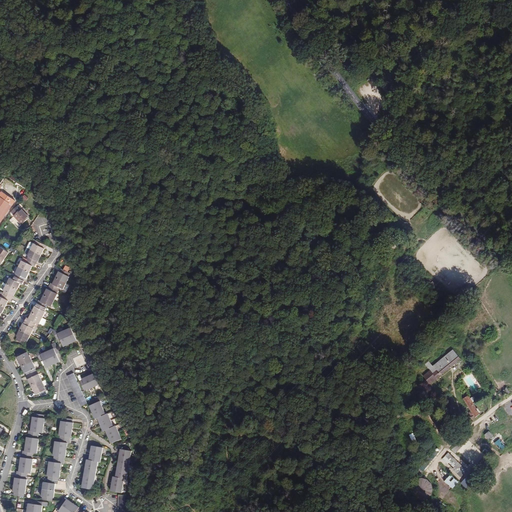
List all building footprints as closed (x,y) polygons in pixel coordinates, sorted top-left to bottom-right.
[(0,222),(15,201),(2,192),(0,194),(0,222)] [(29,218),(18,206),(11,212),(22,224),(29,218)] [(28,256),(26,259),(36,264),(37,261),(38,261),(45,249),(47,246),(36,241),(35,244),(34,243),(28,256)] [(0,245),(0,265),(9,251),(0,246),(0,245)] [(24,282),(26,278),(26,279),(32,266),(34,267),(36,264),(26,259),(25,262),(22,261),(15,273),(16,274),(15,277),(24,282)] [(59,271),(56,278),(67,283),(70,277),(69,276),(71,273),(61,269),(60,272),(59,271)] [(24,282),(15,277),(13,280),(10,278),(3,291),(4,291),(3,294),(12,298),(13,296),(14,296),(21,283),(22,284),(24,282)] [(51,283),(49,286),(59,291),(60,288),(64,289),(67,283),(56,278),(53,284),(51,283)] [(57,294),(59,291),(49,286),(48,289),(47,289),(44,295),(55,301),(58,294),(57,294)] [(0,315),(0,316),(2,313),(8,300),(11,301),(12,298),(3,294),(1,297),(0,296),(0,315)] [(52,307),(55,301),(44,295),(41,301),(39,300),(37,304),(47,308),(48,305),(52,307)] [(47,308),(37,304),(36,306),(35,306),(29,319),(27,318),(25,321),(35,326),(38,328),(46,311),(45,311),(47,308)] [(33,329),(35,326),(25,321),(24,324),(23,324),(17,336),(17,337),(16,340),(25,344),(27,341),(27,342),(34,329),(33,329)] [(71,328),(58,334),(56,329),(53,330),(57,340),(60,339),(64,347),(77,341),(73,333),(77,331),(72,322),(69,323),(71,328)] [(60,361),(56,353),(60,352),(55,343),(52,344),(54,349),(41,354),(39,350),(36,351),(40,361),(43,359),(47,367),(60,361)] [(461,360),(452,350),(433,366),(429,361),(425,364),(430,371),(423,376),(431,385),(461,360)] [(27,376),(37,371),(35,369),(36,368),(30,355),(29,356),(27,353),(18,357),(20,360),(19,361),(25,374),(26,373),(27,376)] [(38,374),(37,371),(27,376),(29,379),(28,379),(34,392),(35,392),(37,395),(46,390),(44,387),(45,387),(39,374),(38,374)] [(88,390),(101,384),(100,383),(103,382),(99,372),(96,374),(96,373),(83,379),(83,380),(80,381),(84,390),(87,389),(88,390)] [(68,376),(81,406),(87,403),(74,373),(68,376)] [(481,414),(468,395),(463,399),(471,410),(468,411),(470,414),(468,415),(471,420),(481,414)] [(98,418),(103,431),(106,430),(112,443),(122,439),(116,426),(114,427),(108,414),(106,414),(100,401),(90,406),(96,419),(98,418)] [(25,494),(27,479),(26,479),(27,473),(31,473),(33,459),(32,459),(33,452),(37,453),(39,439),(38,439),(39,432),(43,433),(45,419),(44,419),(45,415),(34,414),(34,417),(33,417),(31,431),(29,431),(28,437),(27,437),(25,451),(23,451),(22,458),(21,457),(19,471),(17,471),(16,478),(15,478),(13,492),(14,492),(14,495),(24,497),(25,494)] [(60,435),(60,439),(70,440),(70,437),(71,437),(73,423),(72,423),(73,419),(63,418),(62,421),(61,421),(59,435),(60,435)] [(490,432),(485,436),(489,441),(494,437),(490,432)] [(500,438),(495,442),(500,451),(506,448),(500,438)] [(69,444),(70,440),(60,439),(59,442),(55,441),(53,456),(54,456),(54,459),(64,460),(65,457),(67,443),(69,444)] [(480,452),(459,440),(452,452),(473,464),(480,452)] [(93,490),(98,462),(100,462),(103,448),(92,446),(89,460),(87,460),(82,488),(93,490)] [(424,472),(438,452),(433,448),(419,468),(424,472)] [(127,479),(132,451),(121,449),(116,477),(114,477),(111,491),(122,493),(125,479),(127,479)] [(460,475),(465,470),(447,453),(442,458),(460,475)] [(64,464),(64,460),(54,459),(53,462),(50,462),(48,476),(48,479),(58,481),(59,477),(61,464),(64,464)] [(451,474),(445,481),(453,489),(459,482),(451,474)] [(416,477),(413,496),(430,499),(433,480),(416,477)] [(58,484),(58,481),(48,479),(47,482),(44,482),(42,496),(43,496),(42,500),(52,501),(53,498),(54,498),(55,484),(58,484)] [(465,479),(461,482),(466,488),(470,484),(465,479)] [(60,511),(67,511),(73,503),(67,499),(66,501),(63,499),(57,508),(60,509),(59,511),(60,511)] [(28,511),(38,511),(41,511),(43,506),(47,506),(48,503),(37,501),(37,505),(29,503),(28,511)] [(79,511),(81,511),(78,509),(79,507),(73,503),(67,511),(79,511)]
